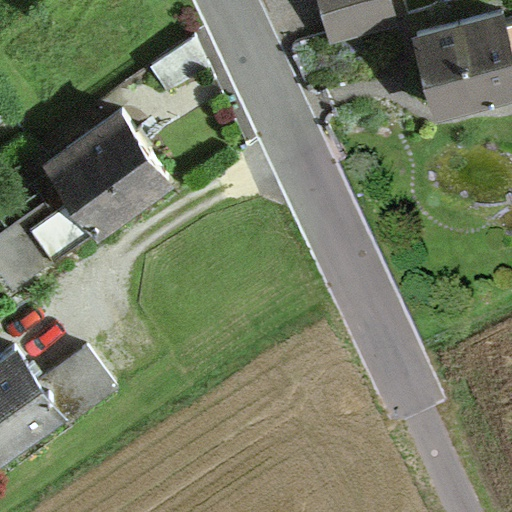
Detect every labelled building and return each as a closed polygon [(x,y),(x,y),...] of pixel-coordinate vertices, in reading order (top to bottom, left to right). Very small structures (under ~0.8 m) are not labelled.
[(379,0),(319,0),(329,41),(386,28),(379,0)] [(511,85),(491,13),(409,36),(432,116),(511,93),(511,85)] [(212,69),(195,38),(151,69),(168,93),(212,69)] [(165,185),(112,107),(35,159),(65,203),(28,227),(51,261),(165,185)] [(9,346),(0,352),(0,458),(69,408),(73,414),(117,382),(88,343),(37,382),(9,346)]
